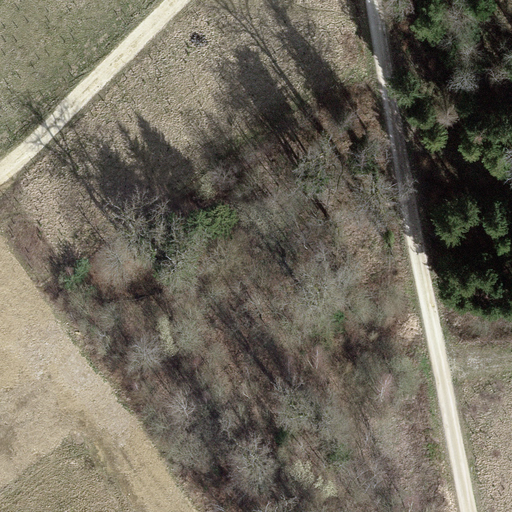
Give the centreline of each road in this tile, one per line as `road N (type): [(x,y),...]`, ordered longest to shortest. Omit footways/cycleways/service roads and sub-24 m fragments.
road 1 (track): [(468,511),(374,0)]
road 2 (track): [(0,171),(172,0)]
